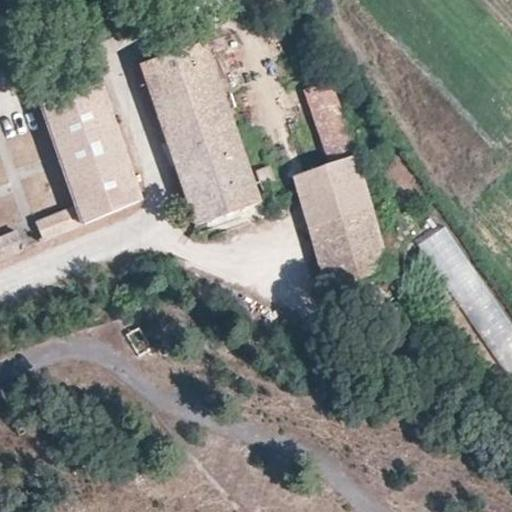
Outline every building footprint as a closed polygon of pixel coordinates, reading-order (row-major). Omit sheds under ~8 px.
[(203,41),(139,65),(187,193),(198,224),(260,202),(203,41)] [(334,167),(357,160),(329,76),(322,79),(325,87),(309,92),(334,167)] [(38,222),(45,240),(143,201),(99,78),(37,102),(66,178),(76,206),(38,222)] [(393,278),(357,160),(334,167),(297,179),(333,297),(393,278)] [(263,190),(277,187),(272,166),(258,170),(263,190)] [(0,258),(23,249),(17,230),(0,236),(0,258)]
